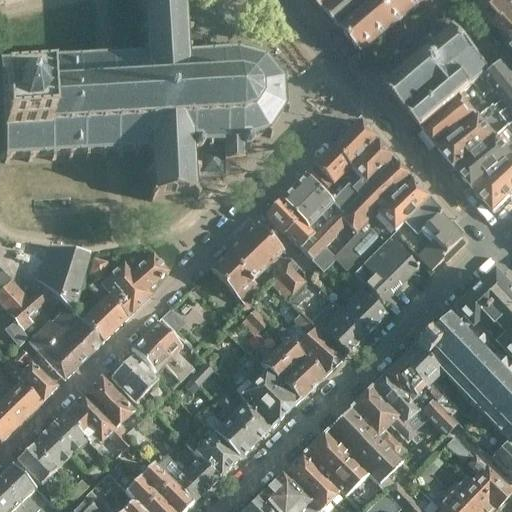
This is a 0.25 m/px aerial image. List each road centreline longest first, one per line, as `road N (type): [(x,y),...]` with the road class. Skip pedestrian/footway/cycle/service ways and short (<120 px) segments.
road 1 (residential): [(0,453),(356,90)]
road 2 (residential): [(494,244),(219,511)]
road 3 (tertiary): [(494,244),(356,90)]
road 4 (residential): [(356,90),(459,6)]
